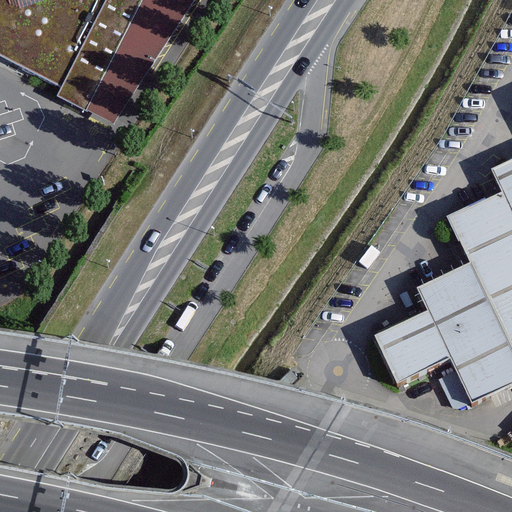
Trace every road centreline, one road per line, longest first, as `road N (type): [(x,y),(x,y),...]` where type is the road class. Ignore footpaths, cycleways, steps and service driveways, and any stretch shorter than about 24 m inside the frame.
road 1 (primary): [(5,511),(326,0)]
road 2 (motorway): [(497,511),(315,450),(0,386)]
